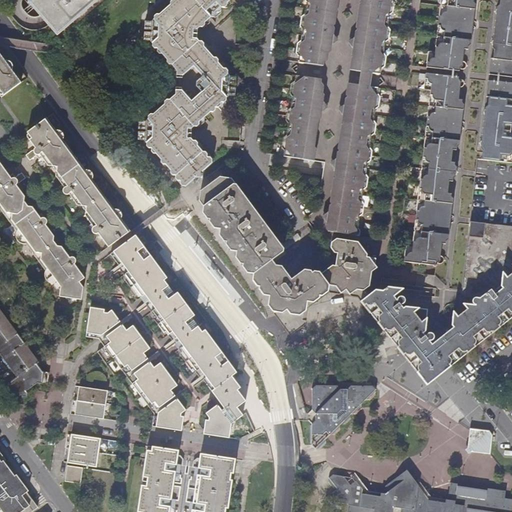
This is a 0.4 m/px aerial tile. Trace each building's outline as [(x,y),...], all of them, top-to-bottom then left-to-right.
[(176,93),(148,117),(148,120),(153,125),(152,138),(147,143),(147,146),(182,187),(186,187),(196,178),(203,178),(203,172),(212,164),(213,159),(209,155),(205,155),(203,156),(203,158),(200,158),(195,152),(196,149),(199,150),(200,148),(201,145),(197,142),(193,141),(191,139),(191,130),(194,127),(199,127),(202,124),(202,119),(215,108),(220,108),(222,110),(236,98),(241,94),(248,88),(248,86),(225,61),(222,63),(218,63),(207,50),(207,46),(204,42),(199,42),(196,39),(197,29),(200,27),(203,28),(208,23),(208,19),(214,15),(218,15),(221,12),(221,8),(226,8),(230,4),(230,0),(173,0),(154,16),(154,20),(159,26),(158,38),(153,43),(152,46),(177,74),(177,78),(182,78),(182,76),(194,66),(202,77),(196,82),(196,87),(202,93),(192,101),(189,98),(191,96),(191,95),(191,94),(191,92),(190,91),(188,91),(187,91),(184,93),(182,90),(182,89),(176,88),(176,93)] [(322,66),(327,39),(332,0),(304,0),(308,4),(307,9),(306,14),(302,17),(301,22),(301,27),(303,31),(303,36),(302,40),(298,43),(297,49),(297,53),(300,57),(299,63),(322,66)] [(366,0),(360,45),(356,71),(361,72),(372,73),(380,75),(381,70),(385,67),(386,62),(387,56),(384,52),(385,47),(385,43),(389,40),(391,30),(388,26),(388,21),(389,16),(393,13),(394,8),(395,3),(392,0),(366,0)] [(428,63),(427,68),(452,71),(453,61),(460,61),(462,46),(465,46),(470,4),(467,3),(467,0),(445,0),(446,1),(447,2),(448,3),(448,7),(447,14),(445,14),(444,15),(443,16),(442,18),(440,18),(439,22),(439,27),(441,27),(441,29),(442,31),(443,32),(445,32),(444,38),(444,44),(442,44),(440,45),(439,47),(438,48),(436,48),(435,59),(433,60),(431,61),(430,63),(428,63)] [(499,66),(498,76),(511,77),(511,0),(502,0),(502,4),(506,5),(505,22),(500,22),(498,35),(503,36),(501,52),(497,51),(495,65),(499,66)] [(150,40),(153,43),(158,38),(159,26),(154,20),(151,23),(150,30),(152,32),(150,34),(150,40)] [(334,35),(327,39),(332,45),(339,41),(334,35)] [(354,39),(348,43),(353,49),(360,45),(354,39)] [(0,90),(3,95),(20,82),(12,71),(12,69),(11,66),(10,64),(8,63),(7,62),(4,61),(0,55),(0,90)] [(370,87),(372,73),(361,72),(359,85),(370,87)] [(405,257),(405,262),(430,265),(431,256),(438,256),(439,240),(443,241),(448,197),(445,196),(450,148),(453,149),(458,104),(455,103),(457,87),(451,86),(452,77),(426,75),(426,80),(428,80),(428,82),(429,83),(430,84),(432,85),(431,91),(431,96),(433,96),(433,98),(434,100),(436,101),(437,102),(436,107),(436,114),(433,115),(432,116),(430,117),(430,118),(428,118),(428,122),(427,127),(429,127),(429,130),(431,132),(432,133),(433,133),(433,139),(432,145),(430,146),(428,147),(427,149),(424,150),(424,154),(424,158),(426,159),(427,161),(428,163),(430,164),(429,170),(428,177),(426,177),(424,179),(424,180),(421,180),(420,184),(420,189),(422,189),(423,192),(424,194),(426,195),(425,201),(425,207),(423,208),(421,209),(420,210),(419,212),(417,212),(417,216),(416,221),(419,221),(419,223),(420,225),(420,226),(421,227),(422,227),(422,232),(421,238),(419,239),(417,240),(416,242),(414,242),(413,247),(413,253),(411,254),(409,255),(408,256),(407,257),(405,257)] [(309,160),(317,106),(320,80),(297,76),(296,81),(292,84),(291,89),(291,94),(293,98),(293,103),(292,108),(288,111),(287,116),(286,121),(290,125),(289,130),(288,134),(284,138),(283,143),(282,147),(285,152),(285,157),(309,160)] [(21,83),(20,82),(3,95),(4,96),(21,83)] [(490,161),(506,163),(506,157),(508,157),(509,157),(511,156),(511,155),(511,138),(508,138),(509,131),(509,126),(511,125),(511,84),(497,83),(497,89),(492,89),(490,104),(495,105),(493,120),(488,120),(487,135),(491,136),(489,155),(484,155),(484,160),(490,161)] [(354,85),(350,111),(342,165),(334,218),(332,232),(360,236),(361,230),(358,226),(359,217),(363,214),(364,209),(365,204),(362,200),(362,196),(363,190),(367,187),(368,183),(369,178),(366,174),(367,164),(371,161),(372,156),(373,151),(370,147),(371,142),(371,137),(375,134),(376,129),(377,124),(374,120),(374,116),(375,110),(379,107),(380,103),(381,98),(378,94),(379,89),(370,87),(359,85),(354,85)] [(324,102),(317,106),(322,112),(329,108),(324,102)] [(343,115),(350,111),(345,105),(338,110),(343,115)] [(109,248),(130,232),(122,221),(122,219),(122,217),(122,215),(121,213),(119,211),(116,209),(114,209),(93,181),(93,178),(93,175),(92,173),(90,172),(88,170),(85,170),(64,142),(64,139),(64,137),(62,134),(61,132),(58,131),(55,130),(47,119),(28,133),(31,139),(30,140),(35,148),(26,155),(30,161),(33,158),(36,156),(39,160),(44,156),(52,167),(57,168),(56,172),(65,184),(60,187),(62,191),(64,193),(66,194),(68,194),(70,194),(71,192),(81,206),(86,207),(86,212),(94,223),(89,227),(92,231),(94,234),(95,234),(97,234),(99,234),(109,248)] [(144,140),(147,143),(152,138),(153,125),(148,120),(145,122),(144,129),(146,131),(144,133),(144,140)] [(335,169),(342,165),(337,159),(330,163),(335,169)] [(0,163),(0,204),(4,210),(2,212),(12,225),(14,223),(19,229),(18,231),(17,233),(16,235),(17,237),(17,239),(19,242),(20,243),(23,245),(26,245),(29,244),(34,250),(32,252),(41,265),(43,263),(47,269),(46,271),(46,273),(46,276),(46,278),(48,281),(49,283),(52,284),(55,284),(58,284),(61,288),(60,296),(82,300),(84,288),(80,283),(85,279),(75,264),(76,263),(76,261),(75,258),(73,256),(71,253),(68,255),(62,247),(58,246),(54,241),(54,237),(45,225),(47,223),(46,220),(44,216),(42,214),(39,216),(33,207),(28,206),(24,201),(24,197),(16,186),(27,178),(23,173),(20,175),(16,178),(13,174),(10,176),(0,163)] [(365,290),(369,286),(371,272),(377,268),(369,258),(367,257),(367,255),(358,242),(339,240),(337,256),(336,266),(332,266),(321,274),(320,273),(314,272),(312,273),(311,271),(305,270),(292,280),(282,267),(276,266),(272,260),(283,252),(284,250),(279,244),(273,243),(273,235),(263,222),(256,220),(257,213),(246,199),(239,198),(240,191),(232,179),(220,177),(201,192),(199,200),(204,207),(220,229),(237,252),(254,274),(270,297),(279,308),(287,310),(295,311),(307,302),(329,286),(336,286),(358,289),(365,290)] [(214,229),(220,229),(204,207),(203,213),(208,219),(210,220),(210,222),(214,229)] [(327,222),(334,218),(328,212),(322,216),(327,222)] [(511,227),(483,224),(470,222),(462,294),(464,297),(474,298),(473,301),(473,303),(474,305),(476,306),(487,307),(487,301),(495,295),(499,301),(511,302),(511,227)] [(231,251),(237,252),(220,229),(220,235),(224,242),(227,242),(226,245),(231,251)] [(135,236),(132,238),(164,281),(167,278),(135,236)] [(246,402),(237,390),(229,379),(232,376),(234,375),(202,333),(192,319),(174,295),(164,281),(132,238),(113,252),(129,273),(126,275),(142,297),(145,295),(156,309),(153,312),(170,335),(173,332),(184,346),(181,349),(197,372),(201,369),(215,389),(212,391),(225,409),(222,411),(217,405),(206,414),(209,419),(209,421),(206,421),(205,426),(205,430),(209,431),(209,435),(229,438),(232,424),(243,416),(237,408),(246,402)] [(248,274),(254,274),(237,252),(236,257),(241,264),(243,265),(243,267),(248,274)] [(264,296),(270,297),(254,274),(253,281),(257,287),(260,287),(260,290),(264,296)] [(328,292),(329,286),(307,302),(313,303),(319,299),(319,296),(323,296),(328,292)] [(369,296),(368,297),(425,368),(434,369),(495,321),(470,318),(467,322),(463,326),(459,329),(454,330),(451,331),(448,331),(448,334),(449,336),(437,345),(439,347),(433,352),(420,337),(426,332),(427,318),(428,309),(420,308),(406,307),(400,311),(391,299),(403,290),(380,287),(369,296)] [(178,293),(174,295),(192,319),(195,316),(178,293)] [(269,306),(273,312),(283,314),(287,310),(279,308),(270,297),(269,306)] [(300,316),(306,312),(307,302),(295,311),(287,310),(290,315),(300,316)] [(108,344),(121,362),(125,367),(127,366),(138,380),(136,382),(159,412),(156,427),(177,430),(178,426),(182,426),(183,422),(183,417),(181,417),(182,413),(186,410),(171,391),(175,387),(158,365),(154,368),(144,354),(148,351),(131,328),(127,331),(112,311),(108,313),(104,313),(105,310),(91,308),(87,333),(102,336),(104,334),(107,338),(110,343),(108,344)] [(0,332),(10,324),(3,315),(0,317),(0,332)] [(0,346),(17,334),(10,324),(0,332),(0,346)] [(205,330),(202,333),(234,375),(237,372),(205,330)] [(0,355),(3,359),(25,344),(17,334),(0,346),(0,355)] [(10,369),(31,353),(25,344),(3,359),(10,369)] [(17,378),(21,375),(37,364),(38,362),(31,353),(10,369),(17,378)] [(21,375),(31,388),(37,383),(47,385),(49,373),(43,372),(37,364),(21,375)] [(26,391),(31,388),(21,375),(17,378),(6,386),(16,399),(19,397),(21,395),(22,397),(27,397),(28,393),(26,391)] [(241,388),(232,376),(229,379),(237,390),(241,388)] [(316,449),(322,449),(327,444),(327,438),(331,435),(336,435),(340,431),(341,424),(347,424),(352,420),(352,414),(358,414),(363,408),(363,403),(366,399),(372,400),(377,395),(377,391),(373,387),(351,386),(348,390),(340,390),(337,386),(316,386),(313,389),(312,411),(316,414),(316,421),(312,425),(312,445),(316,449)] [(108,391),(79,387),(75,415),(104,419),(108,391)] [(489,432),(478,430),(470,429),(469,442),(467,452),(490,454),(492,436),(489,432)] [(68,462),(96,467),(100,440),(72,435),(68,462)] [(232,459),(205,455),(205,460),(200,459),(200,462),(198,476),(175,472),(176,465),(177,459),(178,456),(173,455),(173,450),(152,447),(152,452),(147,451),(138,511),(224,511),(225,508),(229,481),(231,473),(232,459)] [(5,460),(0,452),(0,511),(15,511),(32,500),(27,493),(29,491),(17,475),(15,476),(4,461),(5,460)] [(68,466),(65,481),(81,484),(83,468),(68,466)] [(511,511),(511,500),(505,499),(506,492),(451,483),(448,504),(432,501),(432,497),(418,480),(415,481),(407,470),(386,486),(385,494),(384,497),(377,497),(377,493),(369,492),(366,487),(362,490),(356,481),(350,485),(344,477),(334,475),(329,478),(337,489),(327,497),(329,502),(349,505),(347,511),(511,511)] [(15,511),(32,511),(38,508),(32,500),(15,511)]
